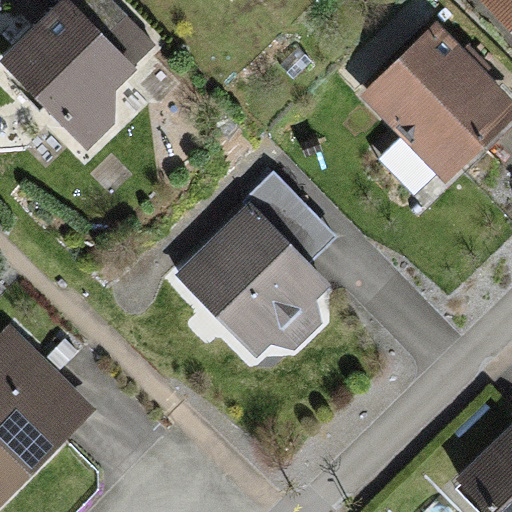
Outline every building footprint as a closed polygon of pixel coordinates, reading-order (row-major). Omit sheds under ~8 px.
[(62,8),(11,60),(98,145),(121,120),(104,103),(131,75),(62,8)] [(511,104),(439,34),(371,104),(452,182),(511,119),(511,104)] [(239,200),(162,277),(255,383),(336,310),(239,200)] [(7,332),(0,340),(0,510),(93,411),(7,332)] [(511,511),(511,432),(463,479),(494,511),(511,511)]
